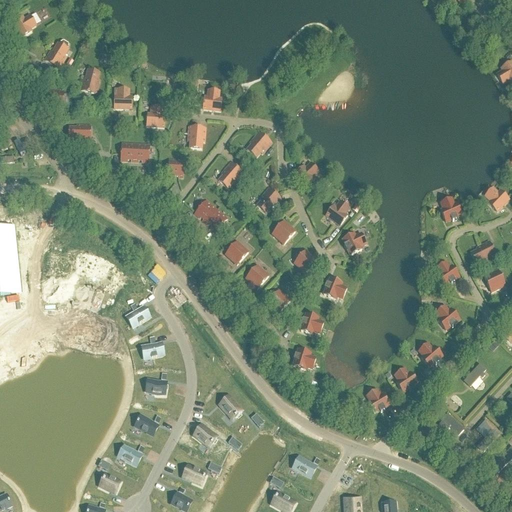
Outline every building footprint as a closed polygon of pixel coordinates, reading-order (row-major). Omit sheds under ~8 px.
[(36,27),(30,18),(24,22),(22,19),(12,26),(21,40),(31,34),(30,31),(36,27)] [(64,58),(69,50),(69,47),(64,43),(61,45),(60,47),(58,46),(54,52),(52,51),(45,62),(58,71),(66,59),(64,58)] [(510,85),(511,83),(511,64),(501,70),(503,73),(497,77),(502,86),(508,82),(510,85)] [(97,82),(99,75),(88,72),(86,79),(84,79),(81,92),(96,96),(100,83),(97,82)] [(128,99),(129,92),(118,92),(117,99),(114,99),(114,111),(131,111),(132,99),(128,99)] [(49,93),(48,110),(55,110),(55,108),(59,109),(59,110),(62,111),(63,108),(71,109),(71,96),(63,96),(63,94),(49,93)] [(218,101),(219,94),(208,93),(207,100),(204,99),(203,112),(220,114),(221,101),(218,101)] [(161,117),(162,110),(151,110),(151,117),(147,116),(146,129),(163,130),(165,118),(161,117)] [(90,144),(90,128),(76,128),(76,130),(69,130),(69,141),(76,142),(76,144),(90,144)] [(204,144),(205,130),(189,129),(188,143),(190,143),(190,151),(201,152),(202,144),(204,144)] [(262,156),(271,145),(259,135),(250,145),(251,147),(247,152),(256,160),(260,154),(262,156)] [(134,164),(135,147),(122,146),(121,163),(127,163),(127,162),(131,162),(131,164),(134,164)] [(135,147),(134,164),(138,164),(138,162),(142,162),(142,164),(148,165),(149,148),(135,147)] [(182,180),(183,163),(169,162),(168,179),(175,179),(175,178),(178,178),(178,179),(182,180)] [(234,186),(243,176),(231,165),(221,176),(223,177),(218,183),(227,190),(232,185),(234,186)] [(318,174),(310,166),(305,171),(303,168),(294,177),(306,189),(315,181),(313,179),(318,174)] [(497,195),(492,190),(485,198),(490,203),(488,205),(497,214),(508,202),(500,193),(497,195)] [(272,212),(281,201),(269,191),(260,201),(261,203),(257,208),(266,216),(270,210),(272,212)] [(454,207),(451,201),(441,206),(444,212),(440,213),(445,224),(451,222),(451,224),(457,221),(457,220),(462,217),(457,206),(454,207)] [(205,225),(216,212),(206,203),(195,216),(200,220),(201,219),(204,221),(203,223),(205,225)] [(349,211),(340,204),(336,210),(333,208),(326,218),(340,228),(347,218),(345,216),(349,211)] [(216,212),(205,225),(208,227),(209,226),(212,228),(211,230),(216,234),(227,221),(216,212)] [(284,247),(295,234),(283,224),(272,237),(284,247)] [(0,297),(10,297),(10,294),(20,293),(13,231),(0,232),(0,297)] [(355,239),(354,236),(343,241),(345,247),(343,247),(346,253),(348,252),(350,257),(361,252),(360,249),(366,246),(362,236),(355,239)] [(484,264),(496,258),(489,244),(476,250),(477,252),(471,255),(476,266),(483,262),(484,264)] [(237,267),(248,255),(237,245),(225,257),(237,267)] [(305,276),(317,263),(305,253),(294,266),(305,276)] [(449,271),(445,265),(436,271),(440,277),(437,279),(444,289),(449,286),(450,287),(455,284),(454,282),(459,279),(452,269),(449,271)] [(257,291),(268,279),(257,268),(246,281),(257,291)] [(491,295),(505,288),(498,273),(484,279),(491,295)] [(340,289),(342,286),(330,281),(328,286),(326,286),(324,291),(326,292),(324,297),(335,302),(336,299),(342,301),(347,291),(340,289)] [(278,316),(290,304),(278,293),(267,306),(278,316)] [(12,310),(19,313),(24,304),(17,301),(12,310)] [(143,309),(126,320),(133,331),(150,320),(143,309)] [(448,314),(444,309),(436,316),(440,321),(437,323),(445,333),(450,329),(451,330),(456,327),(454,325),(459,321),(451,312),(448,314)] [(317,324),(318,320),(306,317),(304,322),(302,322),(301,327),(302,328),(301,334),(312,337),(313,334),(320,336),(323,326),(317,324)] [(505,336),(502,340),(511,349),(511,328),(510,331),(505,336)] [(488,350),(492,354),(498,347),(494,343),(488,350)] [(163,346),(143,348),(145,361),(165,359),(163,346)] [(432,351),(427,346),(419,353),(423,359),(421,361),(429,370),(433,366),(434,368),(439,364),(438,362),(442,359),(434,349),(432,351)] [(309,359),(310,356),(298,352),(297,358),(295,357),(293,363),(295,363),(293,369),(305,373),(306,369),(312,371),(316,361),(309,359)] [(480,367),(464,384),(471,390),(480,380),(483,382),(486,378),(484,376),(487,373),(480,367)] [(408,377),(404,372),(395,378),(399,384),(396,385),(403,396),(408,392),(409,394),(413,390),(412,389),(417,386),(410,375),(408,377)] [(148,383),(146,395),(165,398),(167,385),(148,383)] [(380,398),(376,392),(367,399),(371,404),(368,406),(375,416),(379,413),(380,415),(385,411),(384,410),(389,407),(382,396),(380,398)] [(444,397),(439,399),(441,406),(447,404),(444,397)] [(229,400),(220,408),(232,423),(242,414),(229,400)] [(256,416),(251,421),(259,430),(264,425),(256,416)] [(141,418),(135,429),(152,439),(158,427),(141,418)] [(448,418),(442,424),(459,439),(464,433),(448,418)] [(486,424),(477,434),(491,446),(500,436),(486,424)] [(202,428),(194,439),(209,450),(217,440),(202,428)] [(232,440),(228,445),(238,453),(242,447),(232,440)] [(124,448),(118,459),(136,468),(142,457),(124,448)] [(511,450),(492,470),(497,476),(508,465),(511,460),(511,450)] [(299,459),(293,471),(310,480),(316,469),(299,459)] [(101,462),(98,469),(107,473),(110,467),(101,462)] [(211,465),(208,472),(219,476),(222,470),(211,465)] [(188,469),(183,480),(201,488),(206,476),(188,469)] [(105,477),(100,489),(115,496),(120,484),(105,477)] [(273,479),(270,485),(281,490),(284,484),(273,479)] [(177,496),(171,507),(180,511),(187,511),(192,503),(177,496)] [(278,496),(272,507),(281,511),(291,511),(295,505),(278,496)] [(6,497),(0,499),(0,511),(2,511),(11,509),(6,497)] [(360,511),(360,501),(344,502),(344,511),(360,511)]
